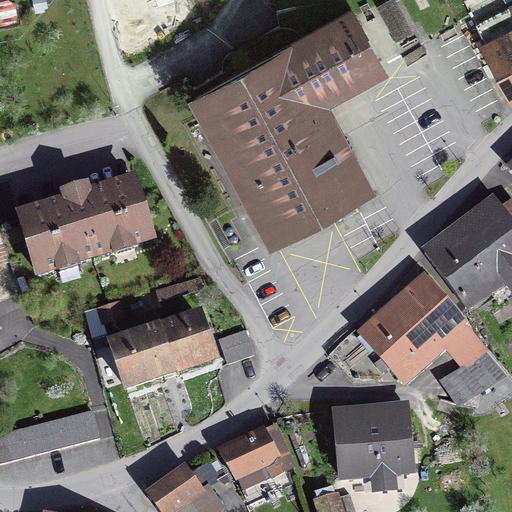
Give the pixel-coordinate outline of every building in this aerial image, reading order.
[(369,9),(195,103),(271,242),(278,255),(395,192),(347,104),(404,73),(394,56),(369,9)] [(511,33),(490,45),(511,88),(511,33)] [(146,181),(27,223),(49,287),(169,246),(146,181)] [(511,217),(502,203),(431,253),(474,315),(509,290),(511,295),(511,217)] [(486,354),(428,284),(364,336),(408,390),(448,357),(462,374),(486,354)] [(218,318),(128,345),(143,395),(233,368),(218,318)] [(414,410),(338,415),(343,485),(419,480),(414,410)] [(91,414),(0,435),(0,463),(98,440),(91,414)] [(277,426),(223,453),(240,488),(295,461),(277,426)] [(193,469),(152,498),(161,511),(226,511),(227,511),(193,469)]
